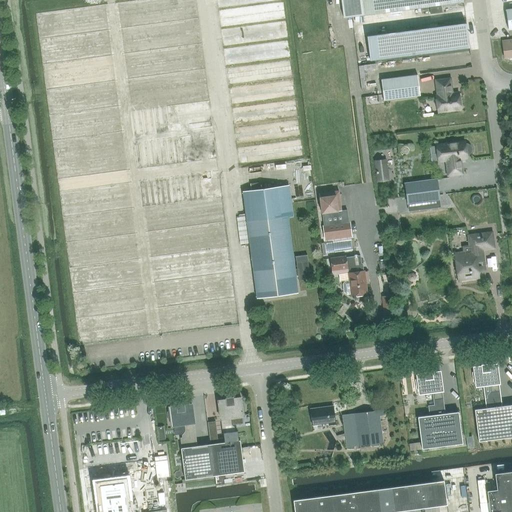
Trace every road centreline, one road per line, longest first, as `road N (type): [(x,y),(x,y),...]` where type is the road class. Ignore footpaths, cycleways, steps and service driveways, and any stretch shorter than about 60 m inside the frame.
road 1 (tertiary): [(45,402),(5,98)]
road 2 (unclassified): [(253,371),(511,337)]
road 3 (unclassified): [(45,402),(253,371)]
road 4 (residential): [(253,371),(275,511)]
